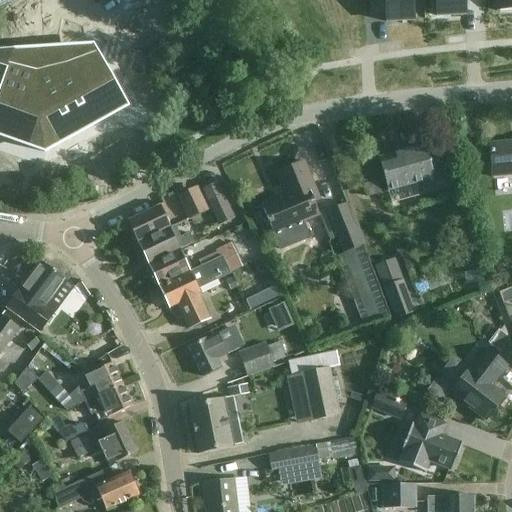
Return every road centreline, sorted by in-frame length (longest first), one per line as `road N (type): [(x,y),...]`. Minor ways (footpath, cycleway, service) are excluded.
road 1 (residential): [(75,238),(314,111),(511,89)]
road 2 (residential): [(178,511),(167,420),(148,368),(75,238)]
